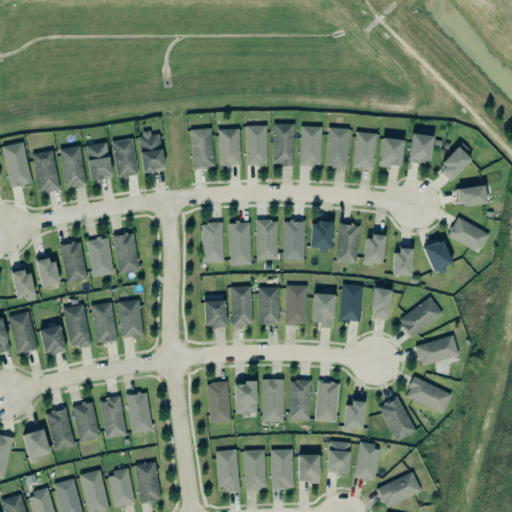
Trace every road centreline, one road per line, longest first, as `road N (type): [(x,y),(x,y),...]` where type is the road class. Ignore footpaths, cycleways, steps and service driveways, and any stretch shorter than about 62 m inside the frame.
road 1 (residential): [(407,205),(173,199),(7,225)]
road 2 (residential): [(377,357),(230,352),(0,392)]
road 3 (residential): [(173,199),(172,359),(186,511)]
